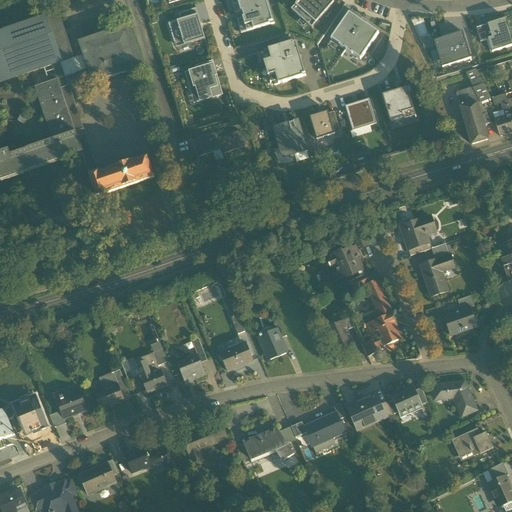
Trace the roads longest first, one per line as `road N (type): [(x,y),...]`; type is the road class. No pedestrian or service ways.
road 1 (secondary): [(511,149),(0,316)]
road 2 (residential): [(437,368),(167,411),(0,477)]
road 3 (residential): [(212,0),(236,82),(253,96),(294,103),(355,86),(384,67),(395,49),(400,4)]
road 4 (unclassified): [(131,0),(172,138)]
road 5 (residential): [(437,368),(386,250)]
